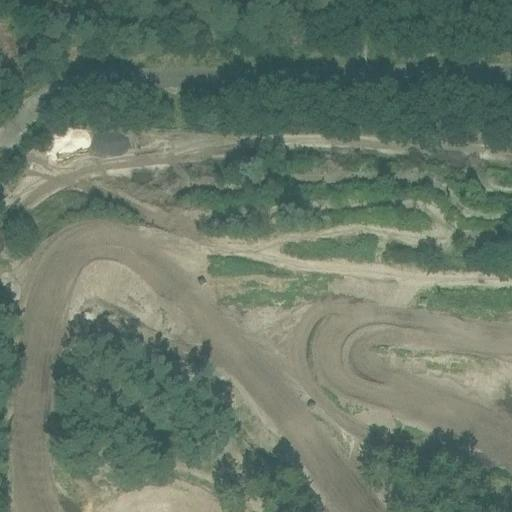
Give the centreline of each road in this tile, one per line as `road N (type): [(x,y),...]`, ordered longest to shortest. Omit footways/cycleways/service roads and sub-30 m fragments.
road 1 (track): [(511,153),(240,144),(53,184),(19,207),(0,238)]
road 2 (unclassified): [(0,143),(73,87),(112,79),(511,72)]
road 3 (track): [(511,325),(327,342),(243,305),(0,278)]
